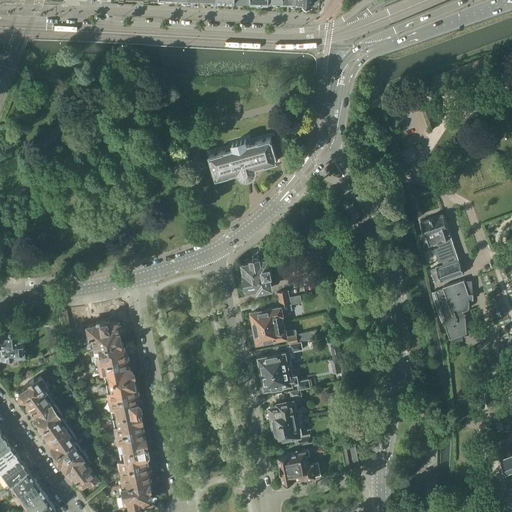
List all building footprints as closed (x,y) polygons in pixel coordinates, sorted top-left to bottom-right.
[(399,0),(384,7),(384,8),(403,0),(399,0)] [(451,0),(391,25),(392,26),(454,0),(451,0)] [(455,69),(460,84),(461,85),(491,73),(491,74),(492,73),(491,73),(486,58),(486,57),(454,69),(455,70),(455,69)] [(506,61),(496,65),(498,71),(509,67),(506,61)] [(277,136),(283,154),(288,153),(283,134),(277,136)] [(278,160),(272,141),(271,136),(257,140),(257,141),(247,144),(246,139),(232,143),(233,148),(223,150),(209,154),(216,178),(229,174),(229,173),(238,171),(238,172),(239,173),(239,174),(240,175),(241,176),(242,177),(243,177),(245,178),(246,178),(247,178),(248,178),(250,177),(251,177),(252,177),(253,176),(254,175),(255,174),(255,173),(256,172),(256,171),(256,170),(257,168),(256,167),(256,166),(264,164),(278,160)] [(333,218),(335,219),(339,217),(340,215),(344,216),(348,225),(352,223),(353,219),(347,207),(343,205),(339,207),(338,209),(332,213),(331,215),(333,218)] [(431,270),(435,281),(435,283),(441,281),(463,273),(464,273),(464,272),(463,272),(462,268),(461,264),(460,264),(459,260),(453,243),(453,242),(451,237),(451,236),(443,214),(434,217),(434,216),(429,218),(430,219),(421,222),(429,246),(440,243),(447,264),(437,268),(437,267),(436,267),(436,268),(431,270)] [(243,261),(244,265),(245,271),(245,275),(244,275),(246,284),(247,284),(248,288),(258,286),(259,288),(271,286),(269,275),(272,274),(271,271),(272,270),(270,262),(268,256),(260,258),(259,256),(252,258),(252,260),(243,261)] [(468,308),(469,307),(469,306),(469,305),(469,300),(469,298),(473,298),(473,292),(472,293),(468,293),(464,279),(442,286),(443,288),(435,291),(444,317),(443,317),(443,319),(442,321),(445,322),(445,324),(444,324),(450,338),(452,337),(453,341),(459,340),(458,335),(467,332),(466,317),(465,316),(465,317),(465,316),(466,313),(463,312),(463,311),(466,310),(467,309),(468,309),(468,308)] [(277,292),(278,299),(289,297),(288,289),(277,292)] [(251,319),(252,327),(278,322),(283,321),(281,312),(292,310),(291,304),(301,302),(300,295),(289,297),(278,299),(280,307),(264,310),(264,306),(258,307),(259,311),(252,312),(253,317),(252,317),(251,319)] [(86,307),(68,311),(69,318),(87,314),(86,307)] [(55,327),(58,342),(72,339),(67,310),(58,312),(61,326),(55,327)] [(91,346),(91,347),(119,341),(117,331),(118,331),(117,330),(118,330),(119,327),(119,324),(116,323),(116,321),(109,322),(108,319),(96,322),(96,323),(88,324),(86,323),(84,326),(86,327),(87,337),(88,337),(90,346),(91,346)] [(283,321),(278,322),(252,327),(254,335),(256,337),(256,336),(257,341),(264,340),(286,336),(287,344),(289,344),(302,341),(302,340),(302,337),(297,338),(297,335),(297,334),(296,329),(293,329),(285,331),(283,321)] [(23,336),(22,336),(21,327),(15,328),(15,327),(2,329),(2,328),(0,328),(0,356),(2,357),(2,361),(9,360),(23,359),(23,354),(24,354),(23,347),(24,347),(23,337),(23,336)] [(307,340),(302,341),(289,344),(291,351),(302,349),(302,347),(308,346),(307,340)] [(95,355),(97,364),(125,358),(122,342),(119,341),(91,347),(93,355),(95,355)] [(259,366),(260,373),(287,367),(286,360),(290,359),(289,351),(264,356),(259,357),(260,364),(259,365),(259,366)] [(102,371),(104,380),(131,375),(130,367),(127,365),(126,365),(125,358),(97,364),(99,372),(102,371)] [(332,368),(340,366),(338,358),(330,359),(332,368)] [(287,367),(260,373),(261,379),(262,379),(262,381),(263,381),(265,388),(297,381),(298,381),(297,374),(289,376),(287,367)] [(107,398),(135,392),(137,392),(135,384),(133,384),(131,375),(104,380),(107,398)] [(23,398),(26,402),(27,403),(32,399),(44,390),(49,385),(46,381),(44,382),(39,376),(36,378),(34,379),(33,378),(27,383),(28,383),(18,391),(17,392),(17,395),(19,398),(22,398),(23,398)] [(297,381),(298,389),(301,388),(310,387),(308,379),(298,381),(297,381)] [(301,388),(298,389),(290,391),(291,398),(302,396),(301,388)] [(25,405),(33,415),(53,401),(51,398),(50,399),(44,390),(32,399),(27,403),(26,402),(25,405)] [(109,406),(111,415),(138,410),(135,392),(107,398),(109,406)] [(273,422),(272,423),(302,417),(300,409),(297,409),(296,403),(293,403),(292,400),(277,403),(277,405),(270,406),(271,413),(273,422)] [(41,426),(59,413),(61,412),(53,401),(33,415),(41,426)] [(81,414),(79,410),(73,415),(75,418),(81,414)] [(112,424),(114,432),(141,427),(140,419),(139,411),(138,411),(138,410),(111,415),(113,424),(112,424)] [(40,429),(47,439),(67,424),(59,413),(41,426),(40,426),(39,426),(39,429),(40,429)] [(302,417),(272,423),(272,424),(271,424),(270,424),(271,429),(272,429),(273,429),(273,430),(274,430),(274,431),(276,440),(283,438),(284,440),(294,438),(296,445),(311,442),(310,433),(300,435),(300,432),(302,432),(301,426),(304,425),(302,417)] [(97,434),(96,432),(92,418),(86,420),(91,436),(97,434)] [(49,446),(53,451),(72,438),(75,436),(67,424),(47,439),(50,443),(49,446)] [(118,450),(119,450),(145,444),(143,434),(141,427),(114,432),(116,442),(116,441),(118,450)] [(0,451),(10,444),(1,433),(0,433),(0,451)] [(339,436),(343,455),(357,452),(353,433),(339,436)] [(57,460),(61,464),(79,451),(82,449),(73,438),(72,438),(53,451),(53,454),(56,460),(57,460)] [(277,455),(277,458),(279,464),(280,465),(281,471),(280,472),(281,477),(283,479),(283,481),(321,474),(318,461),(314,462),(308,463),(307,455),(326,451),(325,445),(324,445),(324,443),(312,445),(313,447),(307,448),(307,446),(275,453),(275,455),(277,455)] [(0,471),(19,457),(18,456),(10,444),(0,451),(0,471)] [(116,459),(118,467),(146,462),(145,455),(147,452),(145,444),(119,450),(120,458),(116,459)] [(71,474),(90,461),(82,449),(79,451),(61,464),(64,469),(68,474),(68,473),(71,474)] [(502,456),(505,464),(506,468),(504,468),(505,470),(506,469),(507,470),(507,469),(508,471),(509,471),(509,469),(511,467),(511,449),(510,451),(509,449),(508,449),(509,451),(502,453),(502,452),(501,452),(501,454),(501,455),(499,455),(500,457),(502,456)] [(357,452),(343,455),(346,468),(359,466),(357,452)] [(0,487),(1,489),(5,486),(8,483),(27,468),(19,457),(0,471),(6,479),(0,484),(0,487)] [(90,461),(71,474),(74,479),(75,478),(78,483),(81,484),(86,480),(89,483),(97,477),(93,471),(97,469),(92,462),(93,461),(92,460),(90,461)] [(118,475),(121,485),(147,480),(149,477),(146,462),(118,467),(119,475),(118,475)] [(13,490),(15,493),(34,478),(27,468),(8,483),(5,486),(10,492),(13,490)] [(20,500),(22,503),(41,489),(34,478),(15,493),(12,495),(17,502),(20,500)] [(147,480),(121,485),(119,485),(121,496),(123,505),(127,505),(130,505),(132,506),(135,506),(135,505),(137,503),(142,502),(143,503),(144,503),(144,502),(148,501),(150,498),(149,493),(150,493),(147,480)] [(24,511),(31,511),(48,498),(41,489),(22,503),(25,507),(22,509),(24,511)] [(51,511),(53,511),(55,509),(48,498),(31,511),(51,511)]
